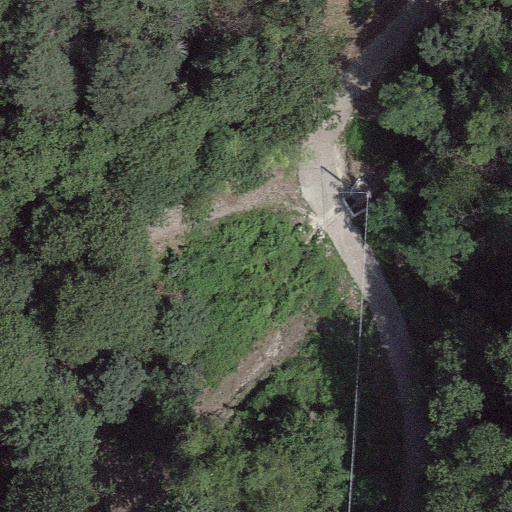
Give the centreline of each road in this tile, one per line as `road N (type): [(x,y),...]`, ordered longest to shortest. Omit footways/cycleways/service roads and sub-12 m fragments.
road 1 (track): [(411,511),(423,428),(390,313),(315,191)]
road 2 (track): [(315,191),(0,214)]
road 3 (track): [(315,191),(317,136),(374,56),(432,0)]
